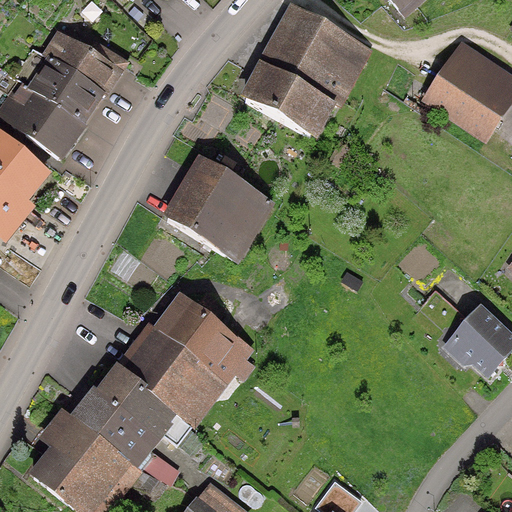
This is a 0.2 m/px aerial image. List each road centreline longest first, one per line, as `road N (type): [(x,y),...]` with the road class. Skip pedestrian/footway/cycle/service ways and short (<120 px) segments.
road 1 (tertiary): [(252,0),(169,101),(0,407)]
road 2 (track): [(511,62),(480,39),(457,35),(424,46),(375,42),(312,0)]
road 3 (residential): [(418,511),(455,449),(511,390)]
